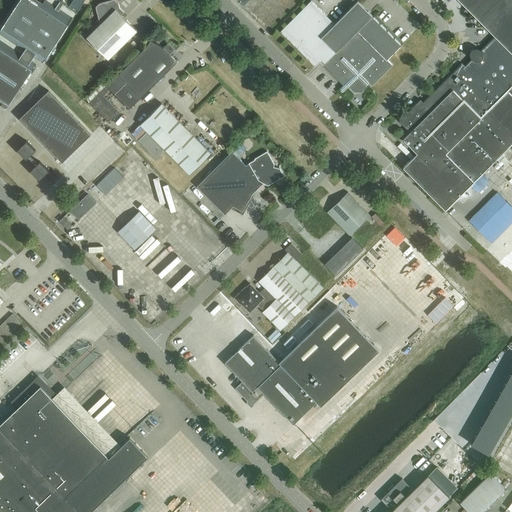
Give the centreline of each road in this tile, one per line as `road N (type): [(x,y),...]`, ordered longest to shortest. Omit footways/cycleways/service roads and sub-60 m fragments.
road 1 (unclassified): [(149,345),(357,136)]
road 2 (unknown): [(339,511),(511,351)]
road 3 (tertiary): [(309,511),(149,345)]
road 4 (tertiary): [(149,345),(0,192)]
road 5 (unclassified): [(357,136),(223,0)]
road 6 (unclassified): [(357,136),(445,39),(444,24),(420,0)]
road 7 (unclassified): [(464,243),(357,136)]
road 8 (unknown): [(89,325),(175,418)]
